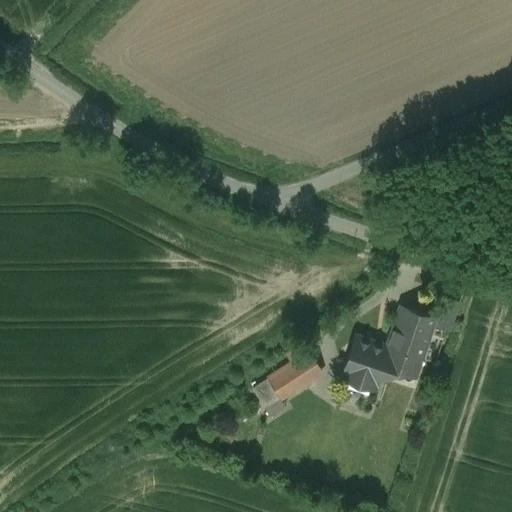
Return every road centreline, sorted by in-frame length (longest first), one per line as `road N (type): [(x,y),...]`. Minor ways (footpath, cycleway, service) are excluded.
road 1 (unclassified): [(0,52),(178,167),(289,210)]
road 2 (residential): [(511,105),(312,191),(289,210)]
road 3 (unclassified): [(289,210),(511,285)]
